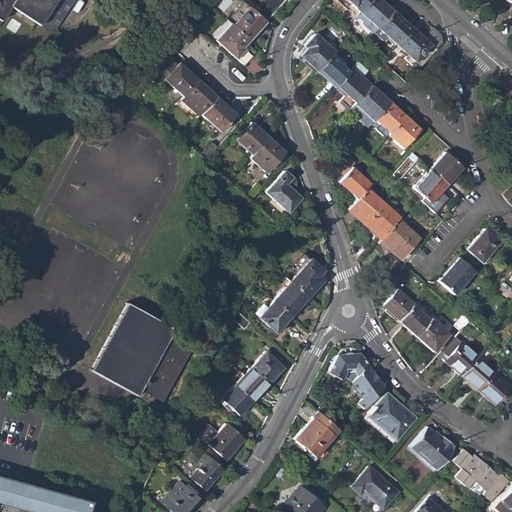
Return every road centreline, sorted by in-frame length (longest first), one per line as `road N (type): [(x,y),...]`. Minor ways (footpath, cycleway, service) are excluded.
road 1 (residential): [(214,511),(250,471),(322,338),(348,309)]
road 2 (residential): [(348,309),(338,250),(280,84)]
road 3 (residential): [(348,309),(423,398),(493,443)]
road 4 (residential): [(476,29),(464,77),(478,153)]
